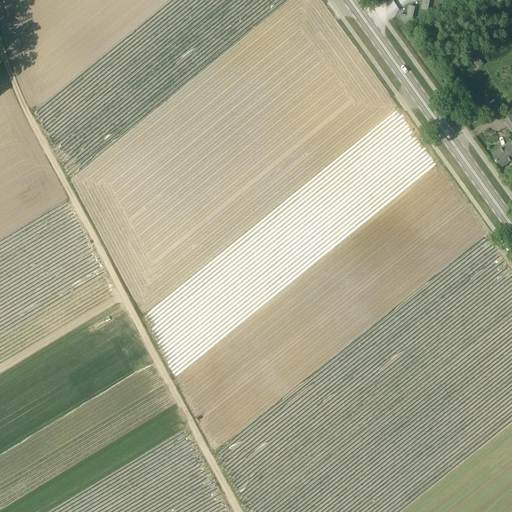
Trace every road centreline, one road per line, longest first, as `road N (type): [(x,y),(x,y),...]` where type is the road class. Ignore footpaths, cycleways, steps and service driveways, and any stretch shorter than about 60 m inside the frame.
road 1 (track): [(237,511),(13,85),(0,36)]
road 2 (secondary): [(511,225),(351,0)]
